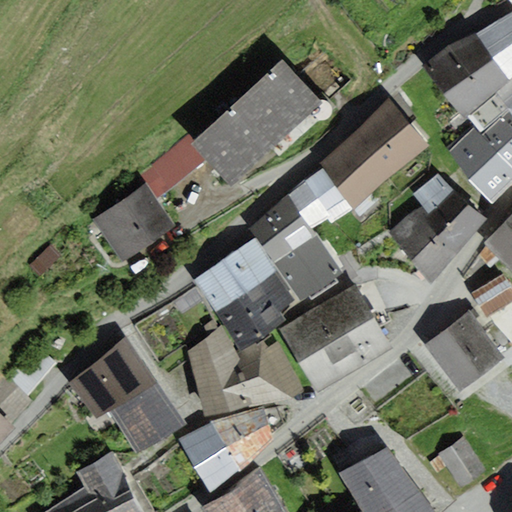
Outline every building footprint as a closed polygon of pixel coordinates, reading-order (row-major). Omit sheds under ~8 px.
[(511,14),(481,34),(506,73),(511,69),(511,14)] [(473,36),(430,70),(465,114),(508,81),(473,36)] [(283,58),(193,142),(233,185),(323,101),(283,58)] [(511,81),(499,92),(511,107),(511,81)] [(346,196),(354,205),(427,145),(391,101),(318,161),(323,168),(346,196)] [(511,113),(504,103),(447,148),(490,203),(511,175),(511,113)] [(183,136),(129,183),(149,206),(203,160),(183,136)] [(323,168),(306,182),(329,210),(346,196),(323,168)] [(443,182),(392,233),(433,273),(483,222),(443,182)] [(135,192),(93,221),(122,263),(164,235),(135,192)] [(289,198),(249,228),(276,263),(315,232),(289,198)] [(511,218),(487,246),(511,269),(511,218)] [(255,239),(194,279),(214,310),(246,289),(276,270),(255,239)] [(311,243),(279,267),(304,299),(335,275),(311,243)] [(511,289),(498,272),(471,294),(511,345),(511,344),(511,289)] [(356,285),(280,328),(314,390),(391,347),(356,285)] [(246,289),(214,310),(240,350),(272,328),(246,289)] [(465,316),(428,345),(461,387),(497,358),(465,316)] [(222,332),(184,345),(208,419),(246,406),(246,405),(231,359),(222,332)] [(278,344),(231,359),(246,405),(293,390),(278,344)] [(113,351),(71,387),(100,422),(142,386),(113,351)] [(152,385),(112,414),(142,454),(181,425),(152,385)] [(242,413),(209,425),(238,468),(242,470),(273,440),(263,407),(242,413)] [(0,433),(9,423),(0,414),(0,433)] [(209,425),(178,439),(181,445),(212,493),(238,468),(209,425)] [(462,438),(440,454),(464,488),(487,472),(462,438)] [(435,511),(394,441),(339,474),(361,511),(435,511)] [(106,457),(76,473),(85,489),(44,511),(141,511),(118,471),(115,473),(106,457)] [(278,511),(249,477),(208,511),(278,511)]
